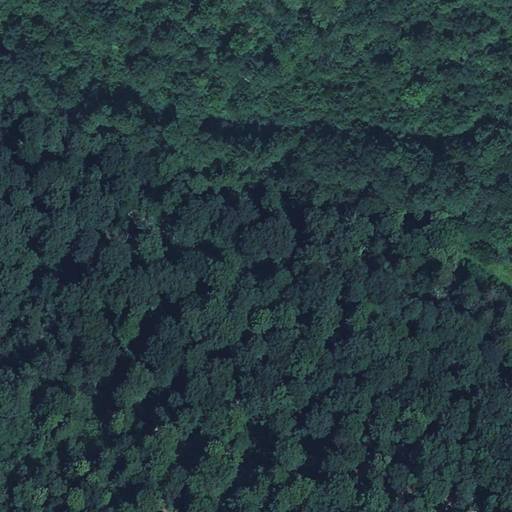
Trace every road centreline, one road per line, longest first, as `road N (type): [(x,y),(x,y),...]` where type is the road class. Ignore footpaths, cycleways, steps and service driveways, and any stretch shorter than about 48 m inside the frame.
road 1 (track): [(511,387),(257,280),(0,131)]
road 2 (track): [(0,365),(205,454),(421,511)]
